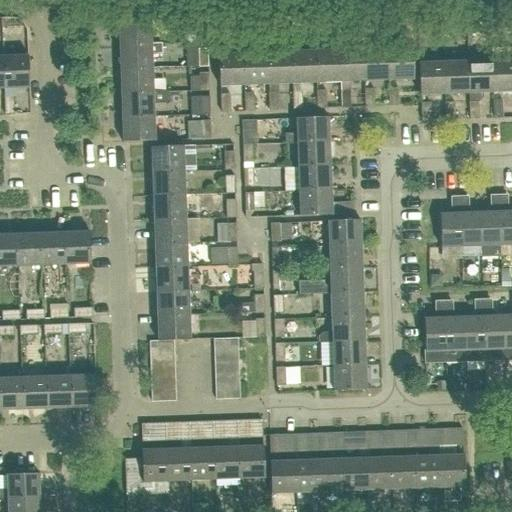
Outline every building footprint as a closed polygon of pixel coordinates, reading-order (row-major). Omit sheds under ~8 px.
[(273,10),(273,13),(274,20),(290,19),(290,14),(289,9),(273,10)] [(151,45),(151,44),(150,20),(118,21),(119,46),(151,45)] [(198,44),(207,43),(206,25),(197,26),(198,44)] [(119,70),(152,69),(152,54),(162,54),(161,44),(151,44),(151,45),(119,46),(119,70)] [(387,48),(388,81),(413,80),(412,47),(387,48)] [(364,82),(388,81),(387,48),(363,49),(364,82)] [(198,68),(208,67),(207,49),(198,50),(198,68)] [(340,83),(364,82),(363,49),(339,50),(340,83)] [(292,84),(316,84),(315,50),(291,51),(292,84)] [(316,84),(340,83),(339,50),(315,50),(316,84)] [(277,85),(292,84),(291,51),(267,52),(268,85),(268,93),(269,111),(278,111),(277,85)] [(245,86),(268,85),(267,52),(243,53),(243,56),(245,86)] [(219,87),(245,86),(243,56),(243,53),(218,54),(219,87)] [(3,57),(4,90),(29,89),(28,56),(3,57)] [(511,59),(491,60),(493,93),(511,92),(511,59)] [(482,93),(493,93),(491,60),(467,61),(469,94),(468,102),(469,120),(478,119),(478,101),(482,97),(482,93)] [(445,95),(469,94),(467,61),(443,62),(445,95)] [(420,96),(445,95),(443,62),(419,63),(420,96)] [(153,93),(153,92),(152,69),(119,70),(120,94),(153,93)] [(190,92),(199,91),(209,91),(208,73),(199,74),(199,77),(190,77),(190,92)] [(389,107),(398,106),(397,88),(388,89),(389,107)] [(365,108),(374,107),(373,89),(364,90),(365,108)] [(341,108),(350,108),(349,90),(340,90),(341,108)] [(317,109),(326,109),(325,91),(316,91),(317,109)] [(121,118),(154,117),(153,104),(169,104),(169,92),(153,92),(153,93),(120,94),(121,118)] [(293,110),(302,110),(301,92),(292,92),(293,110)] [(221,113),(230,112),(229,94),(220,95),(221,113)] [(245,112),(254,112),(253,94),(244,94),(245,112)] [(4,97),(4,112),(4,115),(13,114),(13,97),(4,97)] [(200,115),(209,115),(209,97),(190,98),(191,115),(200,115)] [(493,119),(502,118),(502,100),(492,101),(493,119)] [(445,120),(454,120),(454,102),(444,103),(445,120)] [(421,121),(430,121),(430,103),(420,103),(421,121)] [(154,117),(121,118),(122,143),(155,142),(154,117)] [(285,145),(296,144),(329,143),(328,118),(295,119),(295,134),(285,134),(285,145)] [(189,140),(201,139),(210,139),(210,121),(188,122),(189,140)] [(242,140),(251,140),(250,122),(241,122),(242,140)] [(297,168),(330,167),(329,143),(296,144),(297,168)] [(252,164),(251,146),(242,146),(243,164),(252,164)] [(151,173),(184,172),(183,147),(150,148),(151,173)] [(224,170),(233,170),(233,152),(223,153),(224,170)] [(298,192),(331,191),(330,167),(297,168),(298,192)] [(244,188),(253,188),(252,170),(243,170),(244,188)] [(152,197),(185,196),(184,172),(151,173),(152,197)] [(225,195),(234,194),(234,176),(224,177),(225,195)] [(331,191),(298,192),(299,217),(332,216),(331,191)] [(245,212),(254,212),(253,194),(244,194),(245,212)] [(153,221),(186,220),(185,196),(152,197),(153,221)] [(498,197),(500,246),(511,245),(511,211),(511,212),(511,210),(507,206),(506,196),(498,197)] [(480,247),(500,246),(498,197),(490,197),(491,207),(487,211),(487,213),(479,213),(480,247)] [(440,248),(461,248),(459,198),(451,199),(452,209),(447,212),(447,214),(439,215),(440,248)] [(480,247),(479,213),(472,213),(472,211),(467,208),(467,198),(459,198),(461,248),(480,247)] [(226,218),(235,218),(235,200),(225,201),(226,218)] [(154,245),(187,244),(186,220),(153,221),(154,245)] [(328,247),(361,246),(360,221),(327,222),(328,247)] [(226,225),(227,243),(236,242),(235,224),(226,225)] [(280,242),(280,224),(270,225),(271,243),(280,242)] [(64,234),(65,266),(91,265),(90,239),(89,233),(64,234)] [(41,267),(65,266),(64,234),(40,235),(41,267)] [(0,268),(17,268),(16,235),(0,236),(0,268)] [(17,268),(41,267),(40,235),(16,235),(17,268)] [(155,269),(188,268),(187,244),(154,245),(155,269)] [(329,271),(362,270),(361,246),(328,247),(329,271)] [(228,267),(237,266),(237,260),(236,248),(227,249),(228,267)] [(272,267),(281,266),(280,248),(271,249),(272,267)] [(155,293),(189,292),(188,268),(155,269),(155,293)] [(330,295),(363,294),(362,270),(329,271),(330,295)] [(254,290),(263,289),(262,271),(253,272),(254,290)] [(282,290),(281,272),(272,273),(273,291),(282,290)] [(501,275),(502,287),(510,286),(509,274),(501,275)] [(430,275),(430,287),(442,287),(442,276),(430,275)] [(156,317),(189,316),(189,292),(155,293),(156,317)] [(331,319),(364,318),(363,294),(330,295),(331,319)] [(254,296),(254,314),(264,313),(263,295),(254,296)] [(273,314),(283,314),(282,296),(273,297),(273,314)] [(465,362),(485,362),(482,301),(474,301),(474,311),(470,316),(470,318),(463,318),(465,362)] [(504,361),(502,316),(494,317),(494,315),(490,311),(490,301),(482,301),(485,362),(504,361)] [(424,364),(445,363),(443,302),(435,303),(435,313),(432,317),(432,319),(423,319),(424,351),(424,364)] [(465,362),(463,318),(455,318),(455,316),(451,312),(451,302),(443,302),(445,363),(465,362)] [(74,319),(92,318),(92,316),(92,309),(74,310),(74,319)] [(50,319),(68,319),(68,310),(50,311),(50,319)] [(26,321),(44,320),(44,311),(26,312),(26,321)] [(504,361),(511,360),(511,311),(510,314),(510,316),(502,316),(504,361)] [(2,321),(20,321),(20,312),(2,312),(2,321)] [(157,342),(173,342),(190,341),(189,316),(156,317),(157,342)] [(331,343),(364,342),(364,318),(331,319),(331,332),(322,333),(318,337),(318,343),(331,342),(331,343)] [(255,338),(265,337),(264,319),(255,320),(255,338)] [(274,339),(284,338),(283,320),(274,321),(274,339)] [(68,334),(85,333),(85,325),(68,325),(68,334)] [(43,335),(62,334),(61,326),(43,327),(43,335)] [(20,336),(37,335),(37,327),(19,327),(20,336)] [(0,336),(14,336),(13,328),(0,328),(0,336)] [(214,352),(238,351),(237,339),(213,340),(214,352)] [(150,355),(174,354),(173,342),(157,342),(150,342),(150,355)] [(332,367),(365,366),(364,342),(331,343),(332,367)] [(275,363),(284,362),(284,344),(274,345),(275,363)] [(214,364),(238,363),(238,351),(214,352),(214,364)] [(150,367),(174,366),(174,354),(150,355),(150,367)] [(215,376),(239,375),(238,363),(214,364),(215,376)] [(151,379),(175,378),(174,366),(150,367),(151,379)] [(365,366),(332,367),(333,392),(366,391),(365,366)] [(276,387),(285,386),(285,368),(275,369),(276,387)] [(215,388),(239,387),(239,375),(215,376),(215,388)] [(46,410),(70,409),(69,376),(45,377),(46,410)] [(69,376),(70,409),(95,409),(94,376),(69,376)] [(23,411),(46,410),(45,377),(21,378),(23,411)] [(0,411),(23,411),(21,378),(0,378),(0,411)] [(151,391),(175,390),(175,378),(151,379),(151,391)] [(239,387),(215,388),(215,400),(239,399),(239,387)] [(175,390),(151,391),(152,403),(176,402),(175,390)] [(253,439),(262,438),(262,420),(252,421),(253,439)] [(229,447),(214,448),(215,481),(239,480),(238,447),(239,447),(238,421),(228,422),(229,447)] [(205,441),(214,440),(214,422),(204,423),(205,441)] [(126,496),(168,495),(168,483),(215,481),(214,448),(191,449),(190,423),(180,423),(181,449),(141,451),(141,459),(124,460),(126,496)] [(157,442),(166,442),(166,424),(156,424),(157,442)] [(453,448),(463,447),(462,429),(452,430),(453,448)] [(428,430),(429,456),(414,457),(415,490),(439,489),(438,456),(439,456),(438,430),(428,430)] [(415,449),(414,431),(405,431),(405,449),(415,449)] [(381,450),(381,458),(367,458),(366,458),(367,491),(391,491),(390,458),(391,458),(390,432),(381,432),(381,450)] [(357,433),(358,459),(342,459),(343,492),(367,491),(366,458),(367,458),(366,433),(357,433)] [(309,453),(319,452),(318,434),(309,435),(309,453)] [(343,452),(343,450),(342,434),(333,434),(333,452),(343,452)] [(285,454),(295,453),(294,435),(285,436),(285,454)] [(238,447),(239,480),(264,479),(263,446),(239,447),(238,447)] [(438,456),(439,489),(465,488),(463,455),(439,456),(438,456)] [(390,458),(391,491),(415,490),(414,457),(391,458),(390,458)] [(319,493),(343,492),(342,459),(318,460),(319,493)] [(295,494),(319,493),(318,460),(294,461),(295,494)] [(271,495),(295,494),(294,461),(269,462),(271,495)] [(7,500),(40,499),(39,475),(6,476),(6,489),(0,489),(0,499),(7,499),(7,500)] [(7,511),(40,511),(40,499),(7,500),(7,511)]
